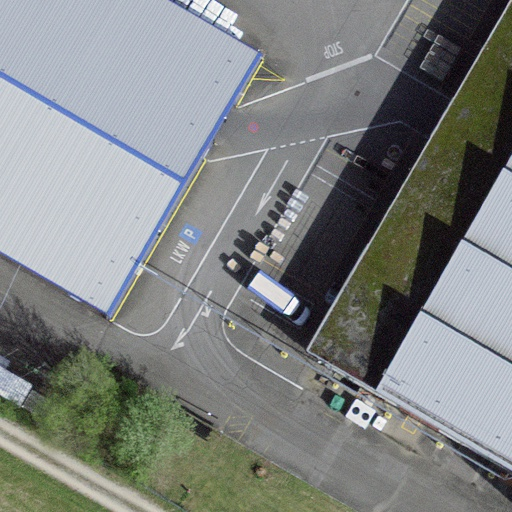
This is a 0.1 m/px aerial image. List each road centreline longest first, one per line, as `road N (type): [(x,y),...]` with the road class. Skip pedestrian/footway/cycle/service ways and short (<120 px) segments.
road 1 (unknown): [(153,365),(363,0)]
road 2 (track): [(143,511),(0,429)]
